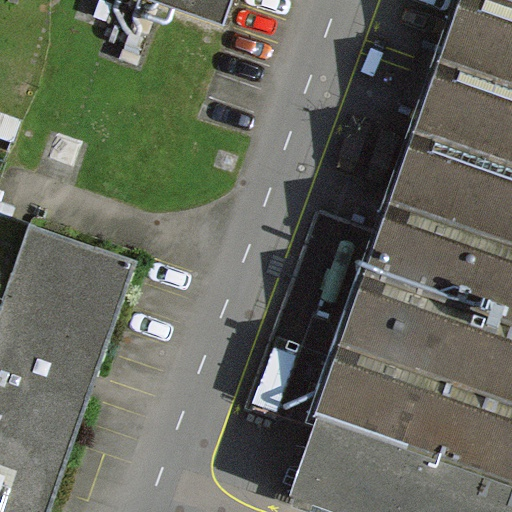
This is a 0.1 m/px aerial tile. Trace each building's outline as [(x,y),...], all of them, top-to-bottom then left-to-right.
[(106,0),(159,18),(225,41),(239,0),(106,0)] [(511,511),(511,0),(471,0),(288,489),(353,511),(511,511)] [(225,42),(159,18),(100,183),(166,207),(225,42)] [(0,361),(50,223),(0,205),(0,361)] [(62,511),(154,260),(50,223),(0,361),(0,511),(62,511)]
